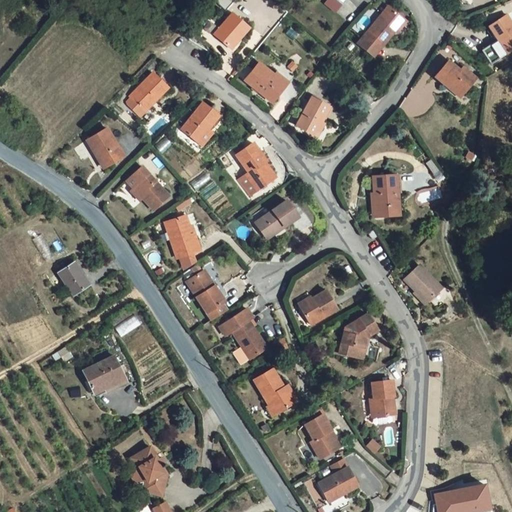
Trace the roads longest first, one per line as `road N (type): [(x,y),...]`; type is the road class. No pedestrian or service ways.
road 1 (tertiary): [(280,511),(80,205),(0,149)]
road 2 (residential): [(390,511),(405,501),(411,473),(419,362),(413,339),(317,183)]
road 3 (residential): [(317,183),(389,106),(428,48),(428,28),(409,0)]
road 4 (residential): [(317,183),(246,107),(178,54)]
